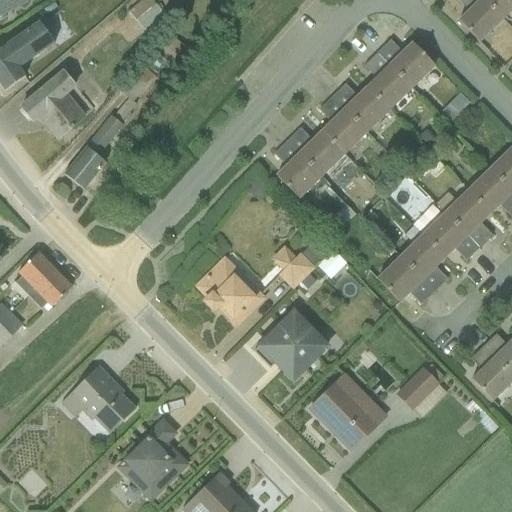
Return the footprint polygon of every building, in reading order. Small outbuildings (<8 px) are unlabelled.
[(0,0),(0,24),(34,7),(30,0),(0,0)] [(131,0),(116,11),(127,26),(143,14),(133,0),(131,0)] [(511,0),(489,0),(487,2),(511,26),(511,0)] [(511,26),(487,2),(465,25),(490,50),(511,27),(511,26)] [(40,55),(27,35),(0,53),(0,85),(2,89),(20,77),(16,71),(40,55)] [(417,48),(394,70),(419,94),(441,72),(417,48)] [(63,177),(83,193),(105,166),(97,159),(122,128),(120,127),(136,108),(132,105),(153,79),(140,68),(119,95),(127,101),(113,120),(110,118),(63,177)] [(394,70),(372,92),(396,116),(419,94),(394,70)] [(82,93),(69,76),(24,110),(39,130),(45,125),(62,147),(92,124),(73,100),(82,93)] [(372,92),(349,114),(373,139),(396,116),(372,92)] [(349,114),(327,137),(351,161),(373,139),(349,114)] [(327,137),(304,159),(328,183),(351,161),(327,137)] [(511,156),(495,173),(511,190),(511,156)] [(304,159),(282,181),(306,205),(328,183),(304,159)] [(511,190),(495,173),(473,195),(494,217),(511,199),(511,190)] [(473,195),(450,217),(472,239),(494,217),(473,195)] [(450,217),(428,239),(450,261),(472,239),(450,217)] [(428,239),(406,261),(427,283),(450,261),(428,239)] [(0,269),(13,258),(0,243),(0,269)] [(270,243),(255,260),(282,286),(302,265),(286,250),(282,255),(270,243)] [(319,275),(331,266),(319,250),(307,258),(319,275)] [(19,280),(35,297),(59,274),(43,257),(19,280)] [(237,332),(268,304),(227,260),(196,288),(237,332)] [(406,261),(383,283),(405,305),(427,283),(406,261)] [(50,314),(75,291),(59,274),(35,297),(50,314)] [(297,391),(336,354),(295,311),(256,348),(297,391)] [(0,315),(0,335),(10,325),(0,315)] [(511,377),(511,349),(498,364),(511,377)] [(412,362),(384,392),(403,410),(431,380),(412,362)] [(500,409),(511,397),(511,377),(498,364),(476,386),(500,409)] [(113,437),(141,411),(100,367),(61,403),(80,423),(91,413),(113,437)] [(351,455),(389,420),(349,377),(311,412),(351,455)] [(117,466),(154,503),(191,466),(170,446),(179,437),(162,421),(117,466)] [(186,511),(257,511),(224,476),(186,511)]
